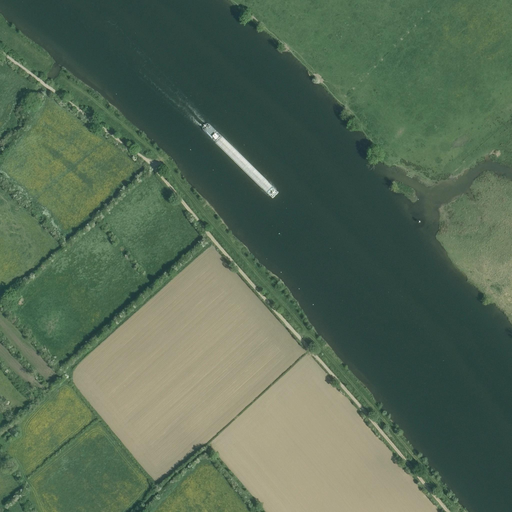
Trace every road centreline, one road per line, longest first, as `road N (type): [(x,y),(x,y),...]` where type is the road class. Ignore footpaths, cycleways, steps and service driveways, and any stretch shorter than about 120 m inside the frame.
road 1 (track): [(447,511),(152,166),(0,50)]
road 2 (track): [(260,511),(206,451),(140,511)]
